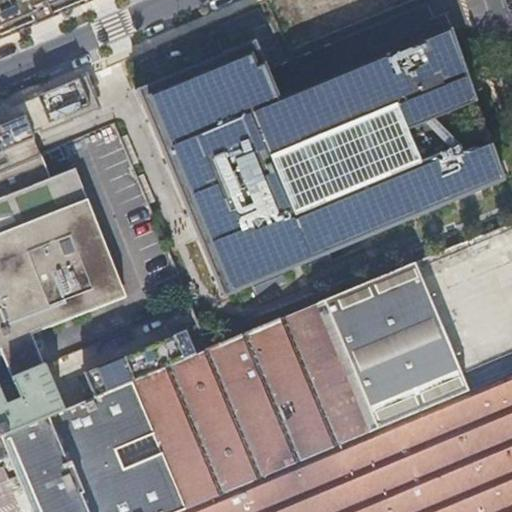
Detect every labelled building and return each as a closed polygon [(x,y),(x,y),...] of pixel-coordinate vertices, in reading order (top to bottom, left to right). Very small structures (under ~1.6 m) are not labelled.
[(0,0),(0,33),(79,0),(0,0)] [(135,90),(222,298),(503,180),(450,27),(277,99),(270,84),(264,69),(266,68),(253,40),(135,90)] [(0,171),(42,155),(34,136),(98,109),(84,76),(0,109),(0,171)] [(42,155),(0,171),(0,382),(43,364),(31,336),(127,296),(74,169),(51,178),(42,155)] [(170,327),(174,334),(187,329),(184,321),(170,327)] [(96,395),(209,348),(199,324),(187,329),(174,334),(86,370),(96,395)] [(0,434),(62,409),(43,364),(0,382),(0,434)]
